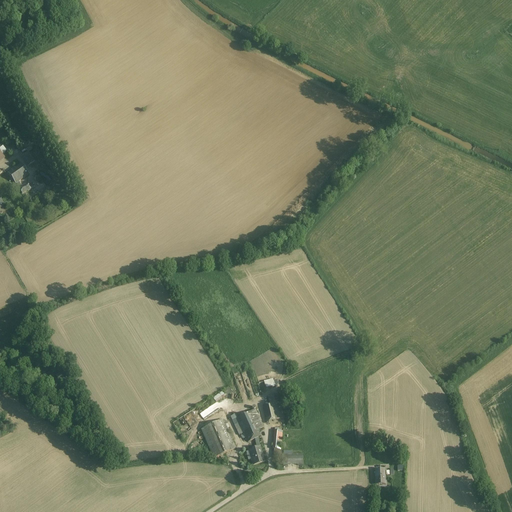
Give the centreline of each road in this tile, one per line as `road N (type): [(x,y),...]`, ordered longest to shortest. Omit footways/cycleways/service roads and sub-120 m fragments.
road 1 (track): [(239,439),(228,411),(366,346),(485,239),(511,171)]
road 2 (track): [(233,409),(232,383),(156,265),(83,204)]
